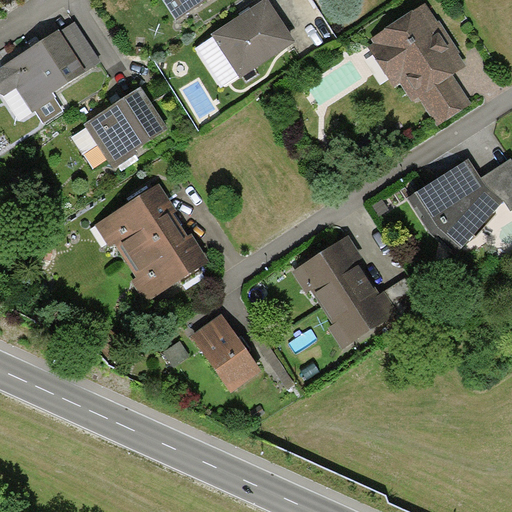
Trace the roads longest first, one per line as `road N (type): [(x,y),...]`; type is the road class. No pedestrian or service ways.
road 1 (primary): [(0,368),(315,511)]
road 2 (residential): [(511,97),(233,273)]
